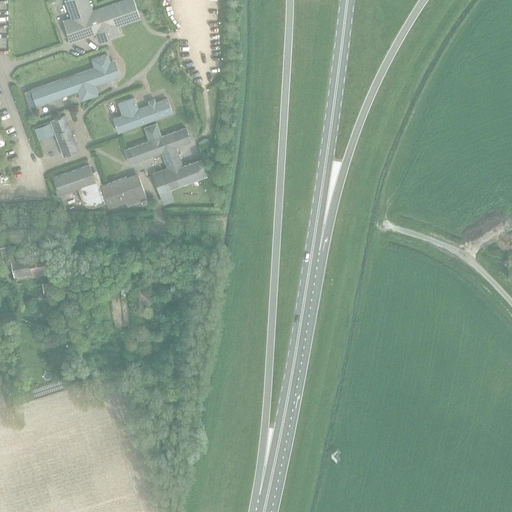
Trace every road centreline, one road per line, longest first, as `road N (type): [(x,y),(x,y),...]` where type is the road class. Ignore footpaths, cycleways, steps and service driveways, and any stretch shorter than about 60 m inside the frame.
road 1 (primary): [(288,0),(267,495)]
road 2 (primary): [(311,250),(382,69),(424,0)]
road 3 (primary): [(311,250),(345,0)]
road 4 (primary): [(267,495),(311,250)]
road 5 (residential): [(0,236),(217,227)]
road 6 (unclassified): [(511,303),(465,259),(395,228)]
